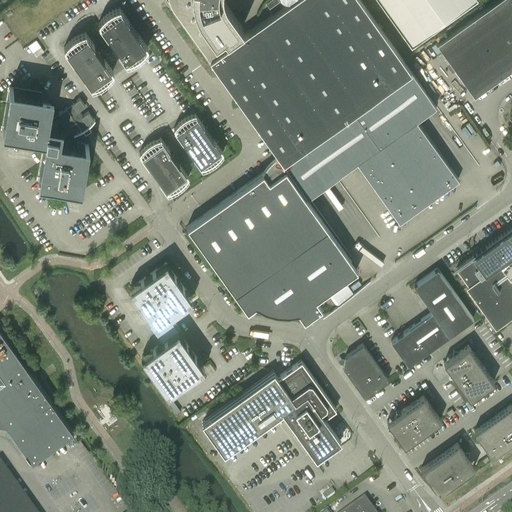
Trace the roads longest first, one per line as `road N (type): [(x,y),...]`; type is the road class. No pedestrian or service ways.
road 1 (unclassified): [(306,337),(511,191)]
road 2 (unclassified): [(430,511),(306,337)]
road 3 (unclassified): [(306,337),(229,318),(159,223)]
